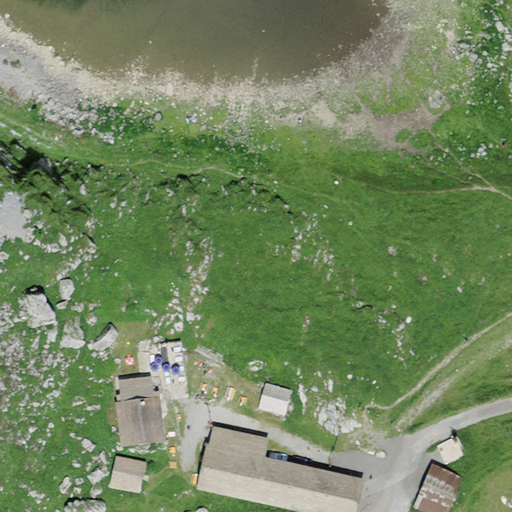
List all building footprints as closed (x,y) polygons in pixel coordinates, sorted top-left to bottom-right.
[(117,404),(122,450),(162,446),(155,378),(119,381),(121,403),(117,404)] [(267,387),(259,409),(281,416),(288,394),(267,387)] [(265,443),(211,432),(199,491),(299,511),(354,511),(361,482),(261,461),(265,443)] [(116,460),(110,490),(139,496),(144,465),(116,460)] [(439,469),(417,510),(421,511),(455,511),(470,485),(439,469)]
